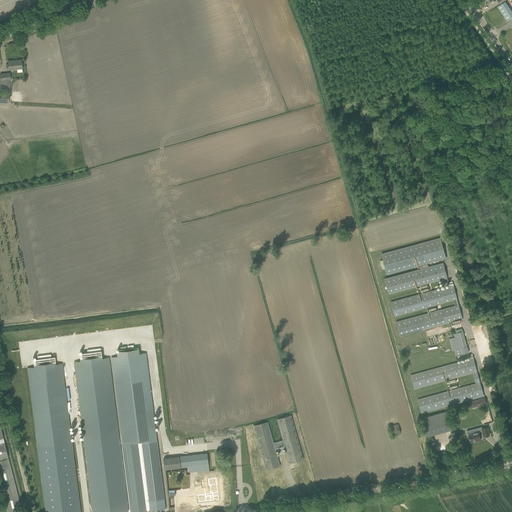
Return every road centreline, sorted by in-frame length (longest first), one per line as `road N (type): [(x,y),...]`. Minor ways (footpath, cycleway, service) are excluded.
road 1 (unclassified): [(511,465),(264,511)]
road 2 (track): [(0,386),(32,511)]
